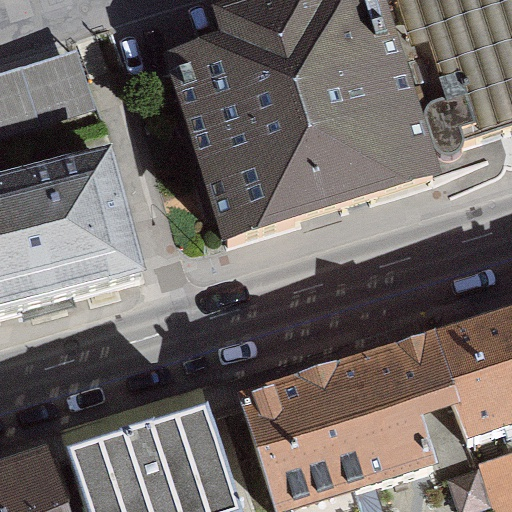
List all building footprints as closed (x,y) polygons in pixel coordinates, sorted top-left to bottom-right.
[(432,186),(424,160),(376,4),(318,20),(312,0),(291,0),(221,22),(228,48),(171,65),(227,248),(432,186)] [(511,133),(511,0),(388,0),(376,4),(424,160),(511,133)] [(107,167),(0,195),(0,321),(139,284),(107,167)] [(511,433),(511,321),(427,348),(448,398),(467,447),(511,433)] [(431,474),(411,410),(448,398),(427,348),(241,407),(274,511),(309,511),(312,511),(311,511),(381,511),(375,491),(431,474)] [(84,511),(234,511),(204,418),(68,460),(84,511)] [(55,464),(0,482),(0,511),(55,511),(55,510),(69,506),(55,464)] [(474,511),(487,508),(476,475),(450,484),(459,511),(474,511)]
